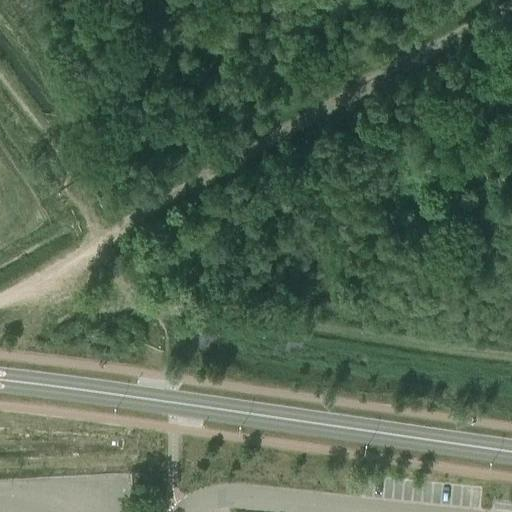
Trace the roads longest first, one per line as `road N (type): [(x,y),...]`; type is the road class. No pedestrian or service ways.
road 1 (tertiary): [(511,453),(0,379)]
road 2 (track): [(93,248),(511,12)]
road 3 (track): [(0,72),(74,183),(93,248)]
road 4 (track): [(152,374),(158,324),(107,278),(52,270)]
road 5 (residential): [(193,511),(228,499),(353,511)]
